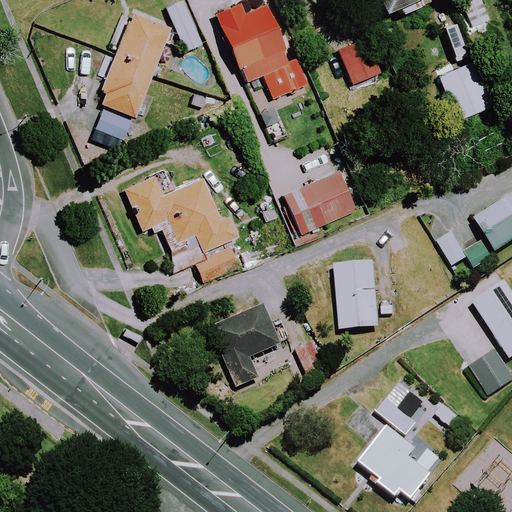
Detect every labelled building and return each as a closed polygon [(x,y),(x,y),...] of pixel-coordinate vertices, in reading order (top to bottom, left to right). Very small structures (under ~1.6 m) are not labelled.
[(420,5),(418,0),(371,0),(378,16),(396,10),(397,14),(420,5)] [(487,22),(478,0),(458,0),(469,29),(487,22)] [(200,45),(180,1),(163,9),(183,53),(200,45)] [(241,17),(236,4),(211,15),(239,84),(283,66),(260,9),(241,17)] [(127,14),(110,57),(95,95),(100,97),(97,105),(132,119),(167,30),(127,14)] [(464,53),(452,24),(437,31),(450,59),(464,53)] [(377,73),(362,38),(333,50),(349,86),(377,73)] [(488,109),(469,65),(437,78),(456,122),(488,109)] [(129,124),(98,113),(92,131),(123,141),(129,124)] [(323,144),(315,125),(288,137),(296,156),(323,144)] [(351,212),(334,175),(280,199),(297,236),(351,212)] [(205,259),(202,252),(233,239),(224,215),(214,220),(198,181),(162,196),(155,178),(123,191),(139,233),(149,229),(151,234),(159,231),(168,252),(166,271),(167,275),(190,266),(199,287),(235,272),(226,251),(205,259)] [(511,242),(511,196),(471,222),(491,255),(511,242)] [(491,260),(480,244),(462,255),(472,272),(491,260)] [(376,329),(370,264),(329,268),(336,333),(376,329)] [(511,359),(511,298),(501,283),(469,306),(508,362),(511,359)] [(277,349),(260,310),(209,331),(234,390),(255,382),(247,362),(277,349)] [(324,364),(309,341),(290,354),(305,377),(324,364)] [(511,381),(493,353),(467,370),(486,398),(511,381)] [(414,426),(384,401),(374,414),(404,438),(414,426)] [(412,451),(385,428),(355,465),(376,483),(373,486),(392,501),(399,494),(409,502),(429,478),(405,459),(412,451)]
